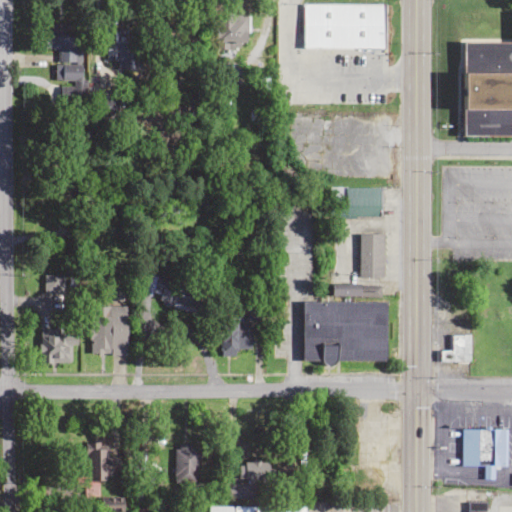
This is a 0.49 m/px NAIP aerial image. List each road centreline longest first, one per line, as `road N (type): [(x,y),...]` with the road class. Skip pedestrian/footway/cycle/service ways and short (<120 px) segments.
road 1 (residential): [(413,388),(0,390)]
road 2 (residential): [(2,0),(5,390)]
road 3 (secondary): [(413,388),(413,0)]
road 4 (secondary): [(412,511),(413,388)]
road 5 (residential): [(8,511),(5,390)]
